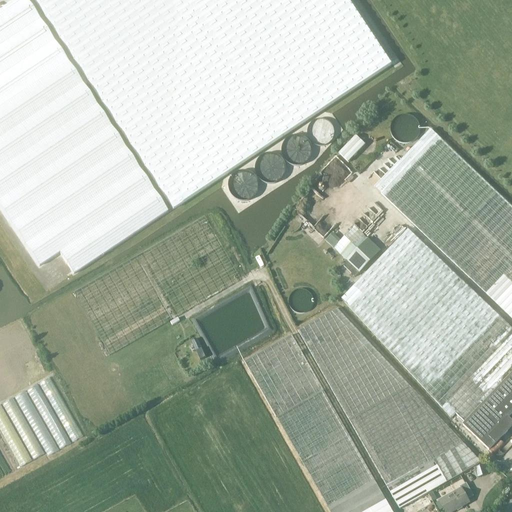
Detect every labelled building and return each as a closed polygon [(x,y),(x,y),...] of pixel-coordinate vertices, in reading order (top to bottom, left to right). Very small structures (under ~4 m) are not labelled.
[(0,0),(0,208),(39,266),(58,253),(72,275),(167,212),(96,105),(26,0),(0,0)] [(33,0),(88,82),(172,208),(390,63),(348,0),(33,0)] [(511,207),(495,191),(494,192),(432,131),(377,189),(511,318),(511,207)] [(366,145),(356,136),(338,154),(348,164),(366,145)] [(293,210),(360,274),(381,252),(363,234),(351,245),(302,198),(293,210)] [(489,450),(511,426),(511,421),(508,418),(511,413),(511,329),(408,230),(342,299),(451,419),(456,414),(465,423),(463,425),(489,450)] [(401,511),(417,511),(432,504),(427,494),(481,463),(337,309),(298,330),(399,508),(400,508),(401,511)] [(392,511),(292,336),(245,363),(330,511),(392,511)] [(486,465),(474,469),(477,478),(489,474),(486,465)] [(466,483),(460,487),(461,489),(439,501),(445,511),(452,511),(469,502),(467,499),(473,495),(466,483)]
